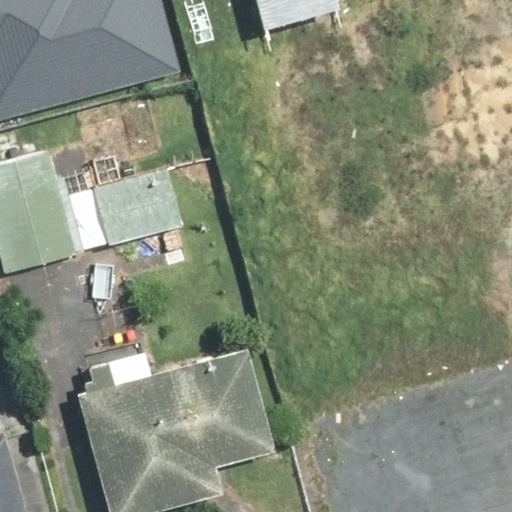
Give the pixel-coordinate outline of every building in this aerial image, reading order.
[(0,0),(0,108),(178,62),(162,0),(0,0)] [(268,0),(273,18),(342,0),(268,0)] [(0,133),(0,235),(8,269),(199,224),(186,166),(75,192),(64,148),(37,154),(30,126),(0,133)] [(98,384),(84,388),(119,511),(140,511),(229,487),(223,463),(284,446),(255,341),(158,368),(152,348),(92,365),(98,384)] [(35,511),(13,431),(0,434),(0,511),(35,511)]
